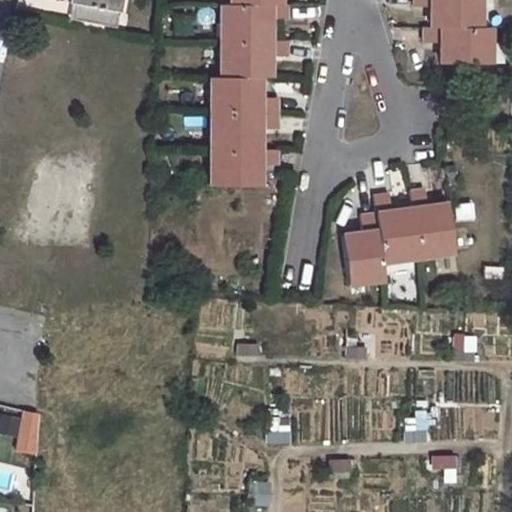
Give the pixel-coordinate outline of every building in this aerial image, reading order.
[(76,3),(73,19),(115,28),(119,0),(71,0),(71,2),(76,3)] [(410,0),(410,6),(429,7),(429,27),(479,27),(478,0),(410,0)] [(229,4),(219,3),(218,41),(269,41),(268,19),(286,19),(286,3),(279,3),(229,4)] [(422,27),(422,41),(440,43),(439,63),(488,64),(489,28),(479,27),(429,27),(422,27)] [(268,78),(268,56),(287,56),(287,41),(269,41),(218,41),(219,78),(268,78)] [(219,78),(210,78),(209,114),(276,113),(276,98),(258,98),(258,78),(219,78)] [(276,113),(209,114),(209,150),(258,150),(258,129),(275,129),(276,113)] [(258,150),(209,150),(209,186),(258,186),(259,164),(276,165),(276,150),(258,150)] [(423,188),(408,190),(410,208),(417,257),(453,252),(446,204),(426,206),(423,188)] [(388,193),(372,195),(374,212),(381,262),(417,257),(410,208),(390,210),(388,193)] [(472,203),(453,204),(454,222),(474,220),(472,203)] [(374,212),(359,214),(361,232),(341,235),(348,284),(383,280),(381,262),(374,212)] [(415,264),(387,264),(387,277),(414,277),(415,264)] [(258,355),(257,343),(236,345),(236,357),(258,355)] [(35,456),(41,414),(21,411),(14,453),(35,456)] [(289,416),(266,417),(268,445),(291,443),(289,416)] [(404,441),(426,441),(426,429),(404,429),(404,441)] [(431,470),(457,470),(457,455),(431,456),(431,470)] [(351,473),(350,459),(328,461),(329,475),(351,473)] [(255,482),(254,505),(270,506),(271,482),(255,482)]
